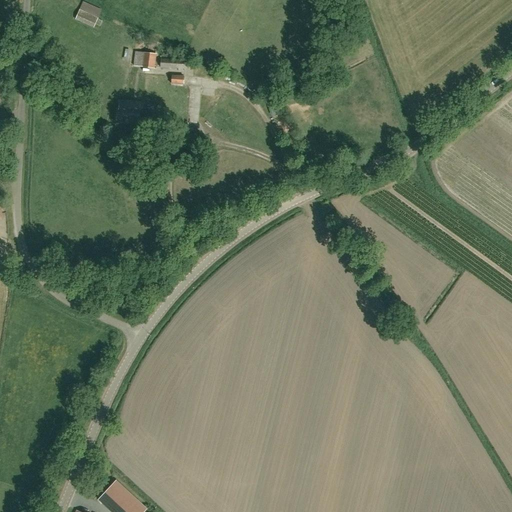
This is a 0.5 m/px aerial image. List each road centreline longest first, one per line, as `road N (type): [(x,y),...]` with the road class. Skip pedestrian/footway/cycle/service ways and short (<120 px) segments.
road 1 (unclassified): [(142,335),(226,246),(300,199),(408,150),(511,72)]
road 2 (unclassified): [(142,335),(58,295),(27,259),(13,168),(19,0)]
road 3 (unclassified): [(60,511),(142,335)]
road 4 (track): [(297,177),(247,96),(193,79)]
road 5 (track): [(309,196),(268,158),(183,138)]
